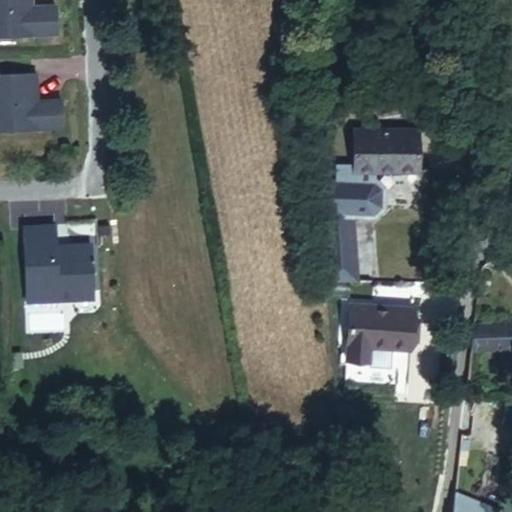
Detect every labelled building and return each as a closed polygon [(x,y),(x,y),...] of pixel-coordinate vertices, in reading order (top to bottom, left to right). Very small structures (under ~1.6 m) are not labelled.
[(56,7),(28,7),(27,0),(0,0),(0,36),(56,36),(56,7)] [(0,136),(64,133),(62,102),(33,103),(32,80),(0,81),(0,136)] [(356,176),(421,174),(421,131),(354,131),(356,176)] [(62,288),(92,287),(90,240),(55,241),(55,220),(24,221),(27,297),(62,296),(62,288)] [(369,354),(408,352),(406,313),(347,315),(348,371),(369,372),(369,354)] [(470,354),(511,355),(511,334),(473,333),(470,354)] [(465,415),(480,415),(481,377),(468,376),(465,415)] [(485,441),(510,442),(510,421),(486,421),(485,441)] [(476,481),(477,450),(464,450),(463,481),(476,481)]
